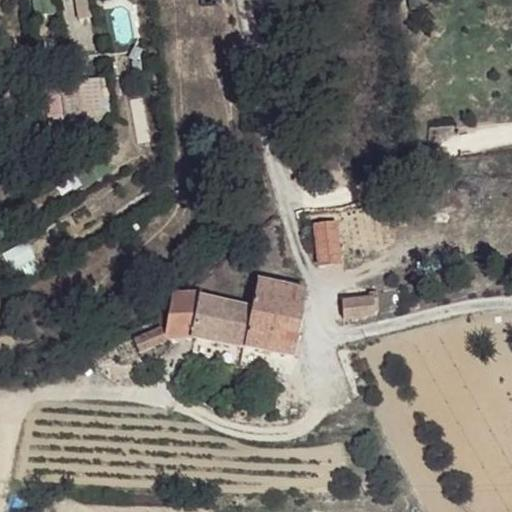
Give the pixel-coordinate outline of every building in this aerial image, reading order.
[(54,85),(38,89),(49,148),(65,145),(54,85)] [(333,223),(312,226),(319,267),(338,263),(333,223)] [(306,292),(257,283),(252,300),(247,349),(296,356),(306,292)] [(379,293),(342,297),(344,321),(377,316),(379,293)] [(197,297),(169,298),(167,331),(167,346),(193,339),(197,297)] [(252,300),(197,297),(193,339),(247,349),(252,300)] [(167,331),(133,341),(136,353),(167,346),(167,331)]
